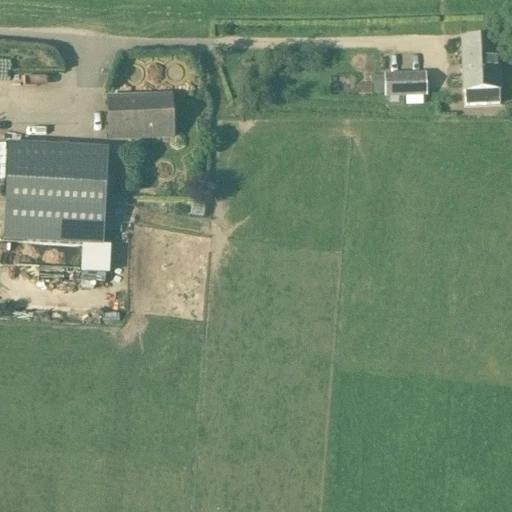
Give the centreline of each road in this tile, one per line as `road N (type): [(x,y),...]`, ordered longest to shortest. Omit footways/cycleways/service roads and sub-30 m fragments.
road 1 (residential): [(202,46),(0,41)]
road 2 (unknown): [(0,101),(71,91),(102,45)]
